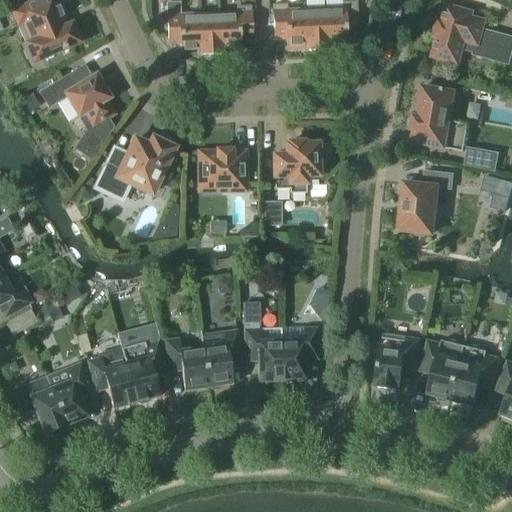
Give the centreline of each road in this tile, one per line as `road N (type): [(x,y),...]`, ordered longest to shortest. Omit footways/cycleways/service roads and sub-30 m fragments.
road 1 (residential): [(337,433),(216,441),(119,463),(57,488),(15,482),(0,466)]
road 2 (residential): [(337,433),(370,97)]
road 3 (residential): [(370,97),(157,91),(110,0)]
road 4 (residential): [(511,477),(400,441),(337,433)]
